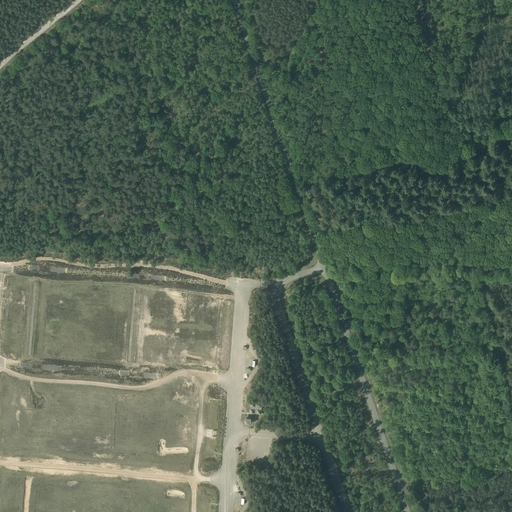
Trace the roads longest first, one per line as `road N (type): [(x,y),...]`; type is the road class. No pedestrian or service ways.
road 1 (track): [(243,285),(147,265),(51,258),(0,264)]
road 2 (track): [(0,368),(45,381),(130,388),(185,371),(235,380)]
road 3 (track): [(0,462),(227,480)]
road 4 (track): [(321,259),(511,261)]
road 5 (track): [(215,378),(203,390),(193,511)]
